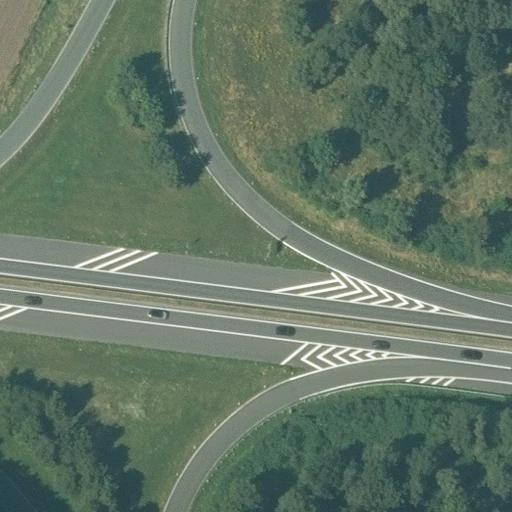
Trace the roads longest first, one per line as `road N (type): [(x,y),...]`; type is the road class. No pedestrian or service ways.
road 1 (trunk): [(0,299),(511,360)]
road 2 (trunk): [(454,311),(0,259)]
road 3 (motorway): [(454,311),(324,252),(260,210),(212,155),(180,71),(183,0)]
road 4 (motorway): [(174,511),(195,471),(235,426),(312,379),(400,361),(511,362)]
road 5 (motorway): [(91,0),(0,148)]
